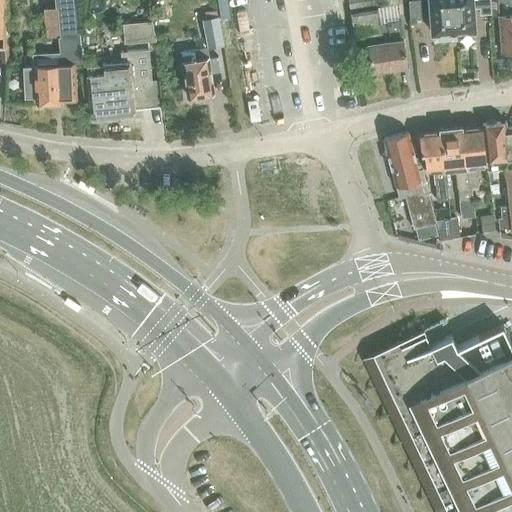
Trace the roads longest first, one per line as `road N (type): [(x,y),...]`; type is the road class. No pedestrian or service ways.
road 1 (residential): [(325,133),(233,152),(133,160),(0,136)]
road 2 (secondary): [(244,339),(93,223),(0,179)]
road 3 (secondary): [(0,220),(99,276),(209,368)]
road 4 (residential): [(511,98),(440,105),(325,133)]
road 5 (secondary): [(355,511),(269,368)]
road 6 (unclassified): [(209,368),(176,390),(150,432),(151,461),(171,502)]
road 7 (residential): [(384,282),(325,133)]
road 8 (secondary): [(384,282),(317,293),(244,339)]
road 9 (secondary): [(269,368),(384,282)]
road 10 (secondary): [(232,398),(307,511)]
road 11 (unclassified): [(171,502),(177,449),(232,398)]
road 12 (secondary): [(511,289),(446,278),(384,282)]
